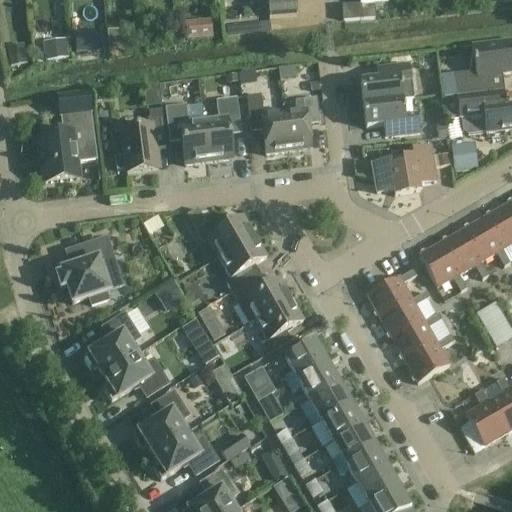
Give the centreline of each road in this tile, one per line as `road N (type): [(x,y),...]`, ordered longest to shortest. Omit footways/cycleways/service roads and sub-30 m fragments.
road 1 (residential): [(15,224),(16,263),(41,345),(139,511)]
road 2 (residential): [(269,193),(15,224)]
road 3 (residential): [(446,487),(319,279)]
road 4 (residential): [(396,236),(511,170)]
